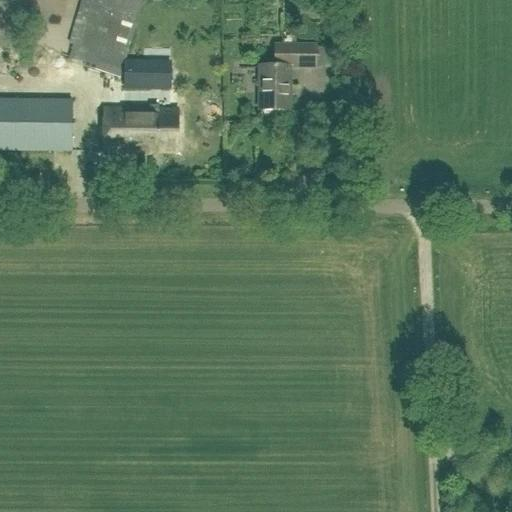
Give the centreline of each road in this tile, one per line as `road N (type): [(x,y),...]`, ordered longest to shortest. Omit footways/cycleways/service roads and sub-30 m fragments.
road 1 (unclassified): [(511,206),(0,208)]
road 2 (track): [(441,511),(426,206)]
